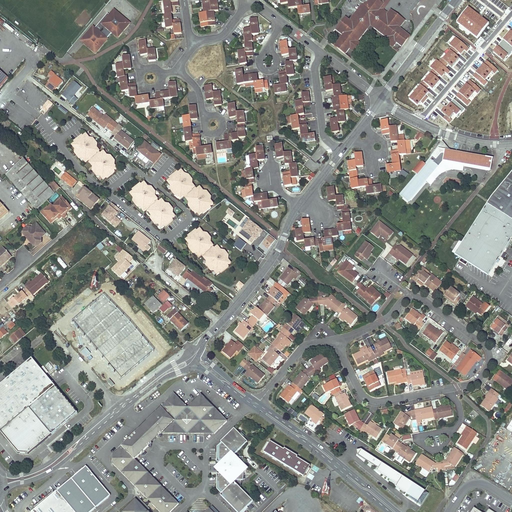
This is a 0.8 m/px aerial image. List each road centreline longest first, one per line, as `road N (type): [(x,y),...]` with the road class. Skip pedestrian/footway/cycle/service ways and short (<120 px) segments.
road 1 (residential): [(196,350),(279,252),(304,198)]
road 2 (secondary): [(256,405),(395,511)]
road 3 (residential): [(406,299),(423,299),(489,352),(479,381),(445,389)]
road 4 (residential): [(511,13),(415,121)]
road 5 (residential): [(445,389),(374,402),(360,392),(336,345)]
road 6 (residential): [(380,99),(454,0)]
